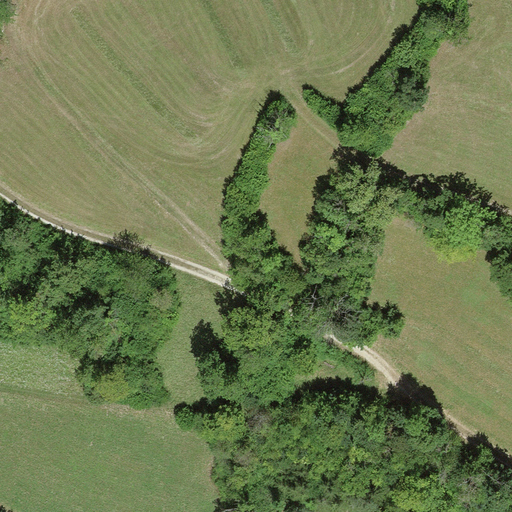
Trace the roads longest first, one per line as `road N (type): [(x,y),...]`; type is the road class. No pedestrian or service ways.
road 1 (track): [(511,466),(408,409),(361,353),(318,324),(125,245),(52,228),(0,196)]
road 2 (track): [(387,387),(272,409),(0,391)]
